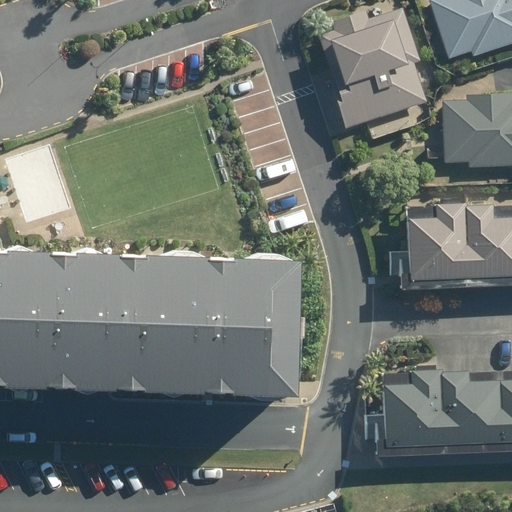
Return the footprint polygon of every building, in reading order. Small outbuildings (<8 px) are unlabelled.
[(0,0),(0,396),(296,406),(300,270),(0,260),(0,0)] [(511,0),(431,0),(449,55),(470,48),(472,53),(511,40),(511,0)] [(334,29),(320,34),(334,76),(330,78),(345,127),(428,100),(415,61),(420,59),(403,6),(369,16),(367,10),(331,21),(334,29)] [(511,163),(511,91),(468,93),(468,98),(443,99),(445,160),(469,159),(469,165),(511,163)] [(511,211),(495,212),(494,201),(465,202),(465,199),(437,200),(437,213),(409,214),(412,275),(511,271),(511,211)] [(412,367),(413,380),(386,381),(388,444),(511,438),(511,377),(470,379),(470,367),(443,368),(443,365),(412,367)]
